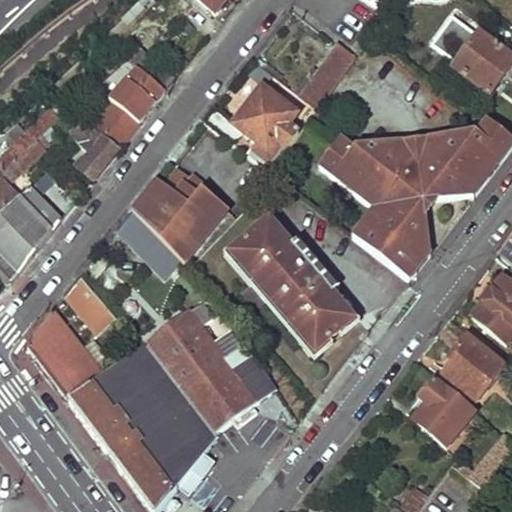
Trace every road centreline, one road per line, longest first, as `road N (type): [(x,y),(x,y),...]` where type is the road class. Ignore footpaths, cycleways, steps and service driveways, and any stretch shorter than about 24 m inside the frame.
road 1 (residential): [(0,342),(278,0)]
road 2 (residential): [(270,511),(511,197)]
road 3 (primary): [(0,384),(84,494)]
